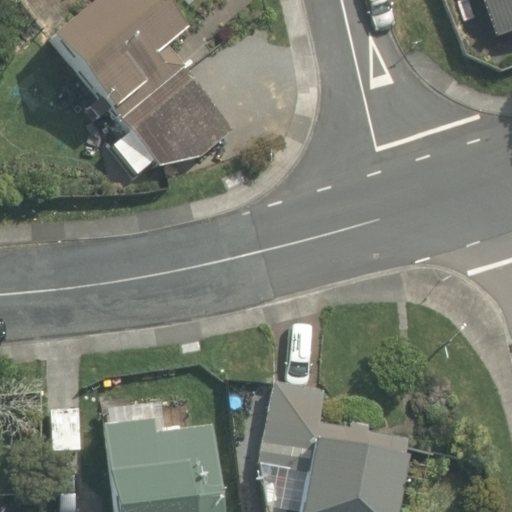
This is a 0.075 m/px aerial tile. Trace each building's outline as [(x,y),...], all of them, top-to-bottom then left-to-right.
[(176,29),(150,0),(100,0),(47,47),(116,126),(85,152),(109,179),(128,163),(147,185),(216,126),(151,51),(176,29)] [(511,39),(511,0),(473,0),(488,47),(511,39)] [(259,444),(265,511),(408,511),(426,414),(269,386),(259,444)] [(229,511),(225,432),(117,438),(121,511),(229,511)] [(90,511),(91,485),(40,484),(39,511),(90,511)]
